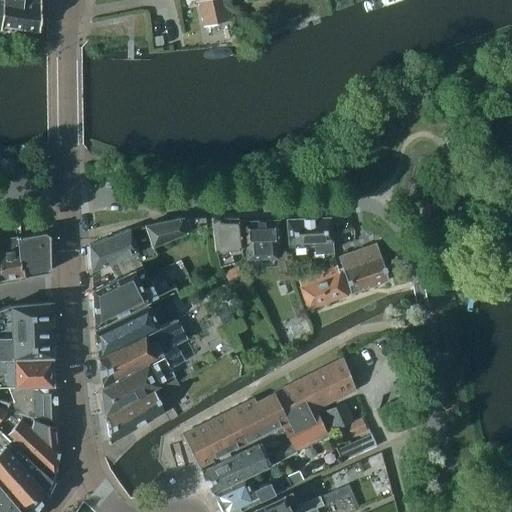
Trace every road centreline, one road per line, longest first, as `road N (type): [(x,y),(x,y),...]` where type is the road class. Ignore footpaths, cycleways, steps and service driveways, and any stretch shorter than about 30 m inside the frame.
road 1 (unclassified): [(68,198),(71,0)]
road 2 (residential): [(85,467),(67,285)]
